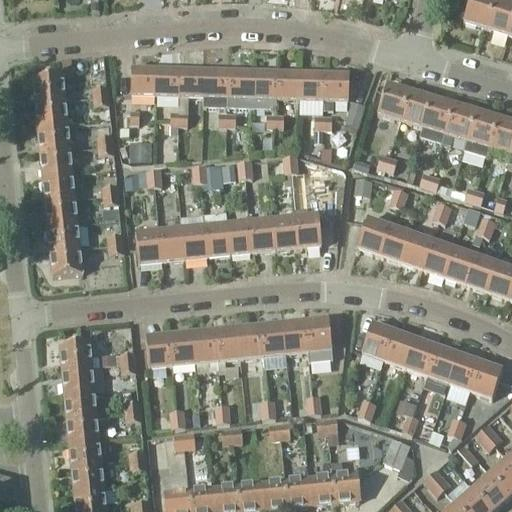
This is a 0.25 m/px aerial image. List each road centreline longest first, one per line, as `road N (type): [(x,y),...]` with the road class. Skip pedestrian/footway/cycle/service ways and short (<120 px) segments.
road 1 (residential): [(20,319),(352,294),(442,313),(511,344)]
road 2 (residential): [(407,61),(275,30),(0,49)]
